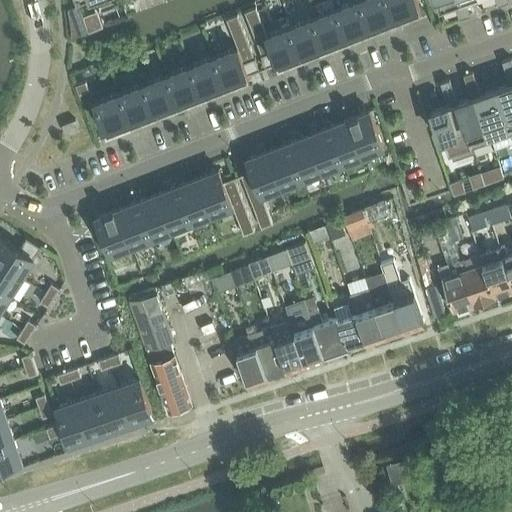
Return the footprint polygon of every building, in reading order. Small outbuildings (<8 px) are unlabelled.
[(347,30),(350,38),(374,28),(371,20),(362,0),(355,0),(338,7),(347,30)] [(362,0),(371,20),(374,28),(397,19),(394,11),(389,0),(362,0)] [(389,0),(394,11),(397,19),(422,10),(419,2),(418,0),(389,0)] [(468,7),(465,0),(463,0),(460,1),(459,0),(436,0),(440,8),(455,3),(457,10),(468,7)] [(89,30),(80,4),(68,8),(69,11),(69,15),(70,19),(71,23),(71,26),(72,30),(72,36),(89,30)] [(245,11),(248,20),(259,16),(256,6),(245,11)] [(323,39),(326,47),(350,38),(347,30),(338,7),(314,16),(323,39)] [(457,10),(460,18),(465,16),(470,15),(470,14),(468,7),(457,10)] [(227,18),(230,27),(241,23),(238,13),(227,18)] [(248,20),(252,29),(263,25),(259,16),(248,20)] [(300,48),(303,56),(326,47),(323,39),(314,16),(291,25),(300,48)] [(230,27),(234,37),(245,32),(241,23),(230,27)] [(252,29),(256,39),(266,34),(263,25),(252,29)] [(267,35),(270,43),(274,52),(263,57),(266,66),(277,62),(279,66),(303,56),(300,48),(291,25),(267,35)] [(234,37),(238,46),(249,41),(245,32),(234,37)] [(256,39),(259,48),(270,43),(267,35),(266,34),(256,39)] [(249,41),(238,46),(241,55),(252,50),(249,41)] [(262,54),(263,57),(274,52),(270,43),(259,48),(262,54)] [(223,78),(226,86),(250,77),(249,74),(260,69),(256,59),(245,64),(241,55),(238,46),(214,55),(223,78)] [(241,55),(245,64),(256,59),(255,57),(252,50),(241,55)] [(199,87),(203,95),(226,86),(223,78),(214,55),(190,64),(199,87)] [(511,58),(511,57),(507,59),(502,60),(502,61),(506,72),(511,69),(511,58)] [(175,96),(179,105),(203,95),(199,87),(190,64),(167,74),(175,96)] [(473,71),(473,70),(468,72),(464,74),(468,85),(477,82),(473,71)] [(152,105),(155,114),(179,105),(175,96),(167,74),(143,83),(152,105)] [(450,79),(450,78),(445,80),(441,82),(448,104),(431,110),(440,137),(444,135),(449,152),(452,151),(454,158),(474,151),(472,146),(472,144),(457,101),(458,101),(450,79)] [(76,84),(79,94),(90,90),(86,80),(76,84)] [(505,114),(495,88),(481,93),(477,82),(468,85),(472,96),(476,95),(485,121),(489,132),(492,139),(511,133),(509,126),(505,114)] [(511,124),(511,82),(510,83),(495,88),(505,114),(509,126),(511,124)] [(128,114),(131,123),(155,114),(152,105),(143,83),(119,92),(128,114)] [(103,123),(107,133),(131,123),(128,114),(119,92),(95,102),(103,123)] [(472,96),(458,101),(457,101),(472,144),(472,146),(492,139),(489,132),(485,121),(476,95),(472,96)] [(370,109),(357,114),(370,109),(384,146),(363,154),(343,162),(323,170),(302,178),(282,186),(262,194),(262,195),(385,146),(370,109)] [(349,118),(363,154),(384,146),(370,109),(357,114),(350,117),(349,118)] [(350,117),(246,157),(251,169),(247,157),(268,149),(288,141),(308,133),(329,125),(349,118),(350,117)] [(329,125),(343,162),(363,154),(349,118),(329,125)] [(63,125),(65,130),(67,134),(79,129),(75,119),(63,124),(63,125)] [(308,133),(323,170),(343,162),(329,125),(308,133)] [(288,141),(302,178),(323,170),(308,133),(288,141)] [(268,149),(282,186),(302,178),(288,141),(268,149)] [(247,157),(251,169),(252,169),(256,178),(259,187),(262,194),(282,186),(268,149),(247,157)] [(219,168),(223,180),(219,168),(115,208),(115,209),(117,208),(137,200),(158,192),(178,184),(198,176),(219,168)] [(198,176),(213,213),(233,205),(230,198),(227,190),(223,180),(219,168),(198,176)] [(241,173),(244,183),(255,178),(256,178),(252,169),(251,169),(241,173)] [(178,184),(192,221),(213,213),(198,176),(178,184)] [(223,180),(227,190),(227,189),(238,185),(234,176),(223,180)] [(244,183),(248,191),(258,187),(259,187),(256,178),(255,178),(244,183)] [(451,182),(454,191),(454,192),(465,189),(461,178),(451,182)] [(158,192),(172,229),(192,221),(178,184),(158,192)] [(227,190),(230,198),(241,194),(238,185),(227,189),(227,190)] [(248,191),(251,200),(262,196),(262,195),(262,194),(259,187),(258,187),(248,191)] [(137,200),(152,237),(172,229),(158,192),(137,200)] [(230,198),(233,205),(233,206),(233,207),(245,203),(241,194),(230,198)] [(251,200),(254,209),(266,204),(262,196),(251,200)] [(391,211),(386,199),(363,208),(367,221),(391,211)] [(122,222),(131,245),(152,237),(137,200),(117,208),(122,222)] [(233,207),(237,216),(248,211),(245,203),(233,207)] [(507,203),(486,210),(491,223),(511,217),(507,203)] [(254,209),(258,217),(269,213),(266,204),(254,209)] [(110,254),(233,206),(233,205),(213,213),(192,221),(172,229),(152,237),(131,245),(110,253),(96,216),(108,211),(95,216),(110,254)] [(363,208),(363,207),(344,214),(353,239),(371,232),(367,221),(363,208)] [(96,216),(110,253),(131,245),(122,222),(117,208),(115,209),(115,208),(108,211),(96,216)] [(471,229),(491,223),(486,210),(467,216),(471,229)] [(237,216),(240,224),(251,220),(248,211),(237,216)] [(258,217),(262,227),(273,222),(269,213),(258,217)] [(455,215),(444,219),(449,233),(452,241),(462,237),(455,215)] [(346,235),(340,218),(327,223),(332,239),(346,235)] [(422,241),(449,233),(444,219),(420,227),(422,241)] [(240,224),(244,234),(255,229),(251,220),(240,224)] [(329,238),(325,225),(310,230),(314,242),(329,238)] [(0,236),(0,261),(22,276),(34,257),(41,246),(27,236),(20,248),(1,236),(0,236)] [(292,262),(311,255),(306,241),(287,247),(292,262)] [(504,244),(499,246),(502,255),(511,284),(511,249),(507,251),(504,244)] [(499,246),(479,252),(482,262),(488,281),(494,296),(511,289),(511,284),(502,255),(499,246)] [(292,262),(287,247),(272,252),(277,267),(292,262)] [(464,258),(460,260),(459,260),(462,269),(474,303),(474,304),(494,297),(494,296),(488,281),(482,262),(479,252),(464,258)] [(269,271),(263,256),(250,261),(255,276),(269,271)] [(453,310),(474,303),(462,269),(459,260),(460,260),(459,257),(438,264),(442,276),(441,276),(453,310)] [(409,277),(401,280),(393,258),(381,262),(384,270),(385,269),(394,296),(402,321),(404,327),(424,321),(413,289),(409,277)] [(0,261),(0,288),(10,294),(22,276),(0,261)] [(254,277),(255,276),(250,261),(248,262),(249,263),(235,268),(241,283),(255,277),(254,277)] [(369,286),(374,302),(383,327),(385,334),(404,327),(402,321),(394,296),(385,269),(384,270),(366,276),(369,286)] [(217,291),(231,286),(225,271),(212,276),(217,291)] [(52,282),(46,291),(54,297),(60,287),(52,282)] [(349,293),(352,303),(353,302),(355,308),(366,340),(385,334),(383,327),(374,302),(369,286),(349,293)] [(0,288),(0,309),(10,294),(0,288)] [(151,289),(131,296),(132,299),(130,299),(147,349),(170,341),(176,339),(159,291),(152,293),(151,289)] [(46,291),(40,301),(48,306),(54,297),(46,291)] [(311,315),(310,315),(313,322),(313,323),(322,348),(324,355),(344,348),(347,347),(336,315),(333,315),(322,319),(314,296),(306,298),(311,315)] [(336,315),(347,347),(366,340),(355,308),(353,302),(352,303),(349,304),(348,302),(333,306),(336,315)] [(305,362),(324,355),(322,348),(313,323),(313,322),(310,315),(309,310),(294,315),(293,312),(289,313),(295,330),(303,355),(305,362)] [(287,320),(271,325),(274,337),(285,368),(305,362),(303,355),(295,330),(289,313),(285,314),(287,320)] [(29,319),(23,328),(31,333),(37,324),(29,319)] [(256,325),(250,327),(256,343),(265,368),(267,375),(285,368),(274,337),(271,325),(258,330),(256,325)] [(249,381),(267,375),(265,368),(256,343),(250,327),(245,329),(247,335),(234,339),(238,349),(246,374),(249,381)] [(23,328),(17,337),(25,343),(31,333),(23,328)] [(175,353),(170,341),(147,349),(152,361),(168,410),(172,409),(175,410),(181,408),(184,405),(192,402),(175,353)] [(22,355),(25,366),(35,363),(31,352),(22,355)] [(119,352),(109,356),(112,365),(122,362),(119,352)] [(109,356),(98,359),(101,369),(112,365),(109,356)] [(25,366),(29,376),(38,373),(35,363),(25,366)] [(78,366),(68,370),(71,379),(81,376),(78,366)] [(68,370),(57,373),(61,383),(71,379),(68,370)] [(140,377),(119,384),(131,422),(153,414),(140,377)] [(119,384),(98,391),(111,429),(131,422),(119,384)] [(98,391),(77,398),(90,436),(111,429),(98,391)] [(36,396),(39,407),(49,403),(45,393),(36,396)] [(503,428),(511,425),(511,422),(504,396),(503,394),(487,399),(488,401),(469,407),(469,408),(478,436),(482,448),(507,440),(503,428)] [(77,398),(56,406),(69,443),(90,436),(77,398)] [(39,407),(43,417),(53,414),(49,403),(39,407)] [(0,419),(0,443),(14,438),(7,417),(0,419)] [(56,424),(46,427),(50,437),(60,434),(56,424)] [(0,467),(22,460),(14,438),(0,443),(0,467)] [(410,456),(387,462),(391,477),(414,471),(410,456)]
